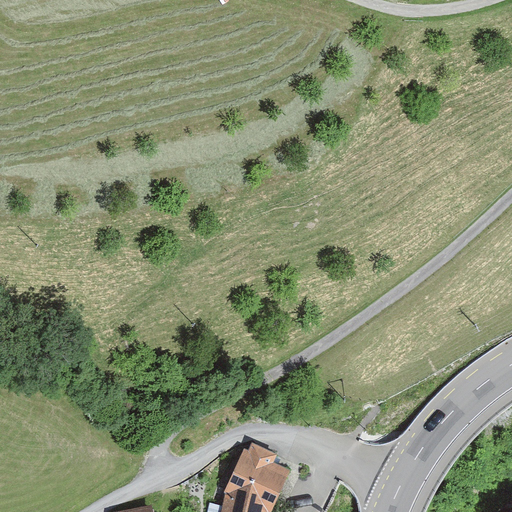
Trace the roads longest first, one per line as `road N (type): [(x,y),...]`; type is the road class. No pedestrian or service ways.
road 1 (track): [(399,487),(251,432),(96,511)]
road 2 (secondary): [(511,365),(480,385),(421,449),(389,511)]
